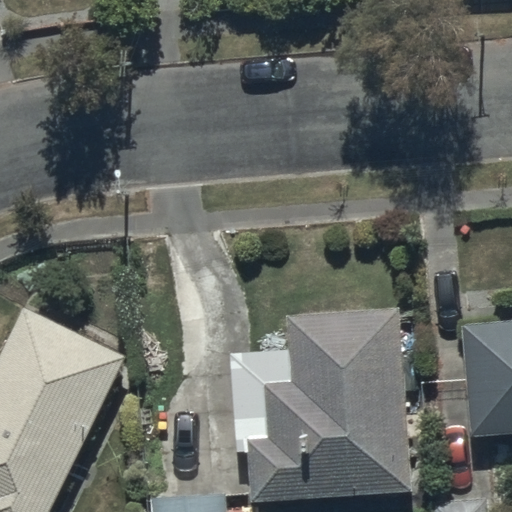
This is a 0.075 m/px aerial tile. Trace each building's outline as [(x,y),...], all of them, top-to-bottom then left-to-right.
[(47,511),(127,346),(26,294),(0,350),(0,511),(47,511)] [(250,442),(252,491),(414,482),(403,295),(289,301),(291,339),(233,342),(238,443),(250,442)] [(511,308),(462,313),(471,425),(511,421),(511,308)] [(153,477),(155,511),(229,511),(227,472),(153,477)] [(435,495),(435,511),(488,511),(488,493),(435,495)]
